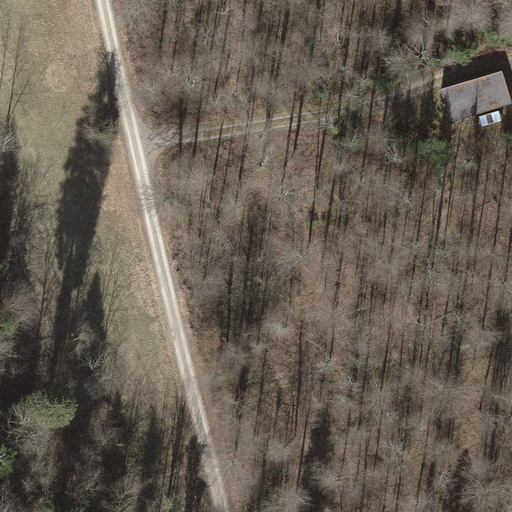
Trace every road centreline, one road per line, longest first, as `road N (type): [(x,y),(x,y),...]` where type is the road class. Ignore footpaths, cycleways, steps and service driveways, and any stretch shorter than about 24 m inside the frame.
road 1 (track): [(222,511),(103,0)]
road 2 (track): [(136,148),(364,107),(511,63)]
